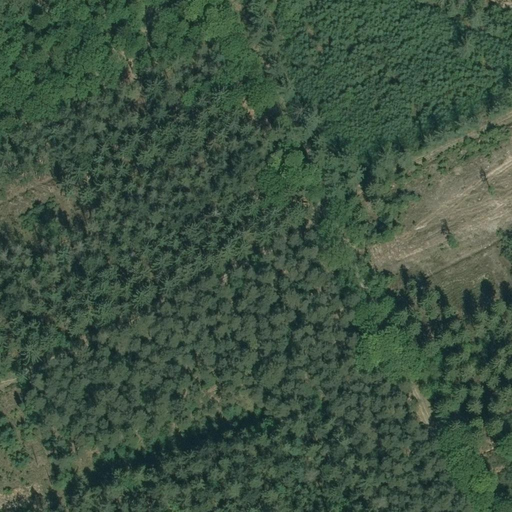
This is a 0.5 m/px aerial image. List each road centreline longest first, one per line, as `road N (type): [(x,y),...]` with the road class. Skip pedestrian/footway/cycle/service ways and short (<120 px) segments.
road 1 (track): [(468,511),(329,213)]
road 2 (track): [(329,213),(226,0)]
